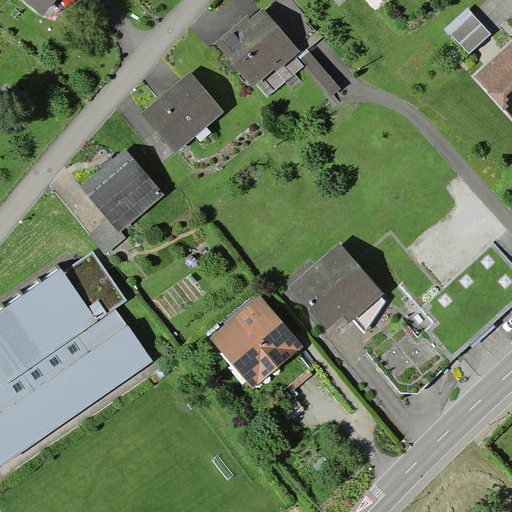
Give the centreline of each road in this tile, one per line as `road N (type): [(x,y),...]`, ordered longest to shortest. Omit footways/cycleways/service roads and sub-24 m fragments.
road 1 (residential): [(0,225),(195,0)]
road 2 (tertiary): [(370,511),(511,370)]
